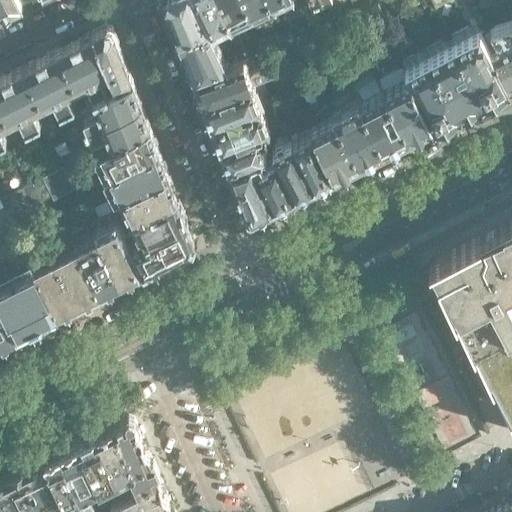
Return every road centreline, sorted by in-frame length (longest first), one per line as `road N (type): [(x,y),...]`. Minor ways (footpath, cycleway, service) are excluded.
road 1 (tertiary): [(145,352),(511,179)]
road 2 (tertiary): [(511,116),(239,262)]
road 3 (residential): [(130,0),(239,262)]
road 4 (tertiary): [(239,262),(0,382)]
road 5 (residential): [(145,352),(219,511)]
road 6 (tertiary): [(0,426),(145,352)]
